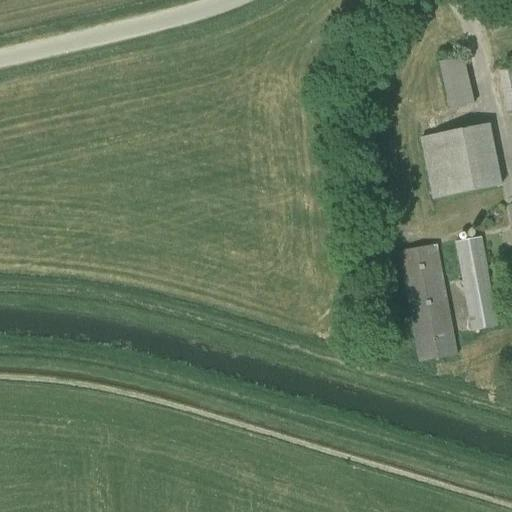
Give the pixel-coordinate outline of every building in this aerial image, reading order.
[(463,56),(441,60),(451,108),(473,104),(463,56)] [(507,115),(511,113),(511,70),(498,73),(507,115)] [(486,169),(477,127),(420,139),(432,200),(501,186),(497,167),(486,169)] [(470,331),(497,326),(481,238),(454,243),(470,331)] [(418,363),(456,356),(436,246),(397,253),(418,363)]
